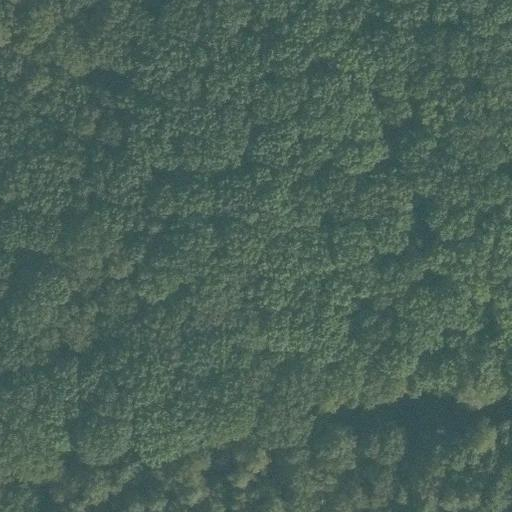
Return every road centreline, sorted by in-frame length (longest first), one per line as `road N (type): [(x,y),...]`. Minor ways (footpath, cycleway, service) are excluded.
road 1 (track): [(0,464),(166,425),(269,411)]
road 2 (track): [(269,411),(511,367)]
